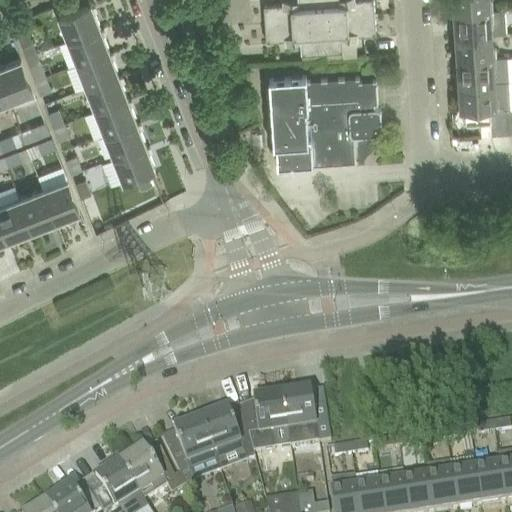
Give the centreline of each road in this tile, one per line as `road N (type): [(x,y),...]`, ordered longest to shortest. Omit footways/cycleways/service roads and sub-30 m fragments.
road 1 (residential): [(0,304),(228,195)]
road 2 (tertiary): [(228,195),(149,0)]
road 3 (secondary): [(271,330),(471,296)]
road 4 (secondary): [(471,296),(324,288),(278,297)]
road 5 (residential): [(429,177),(416,0)]
road 6 (secondary): [(122,372),(271,330)]
road 7 (secondary): [(251,302),(213,314),(122,372)]
road 8 (secondary): [(0,448),(122,372)]
